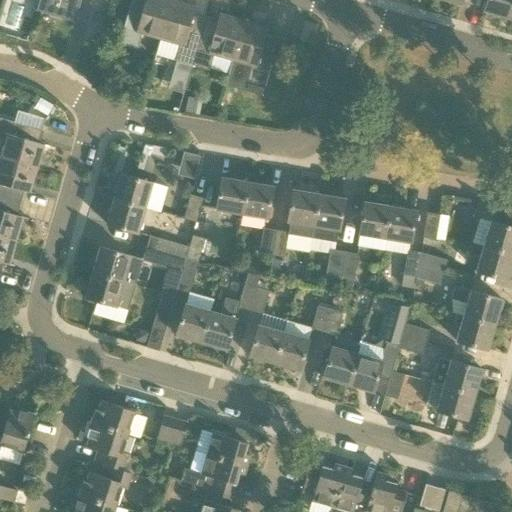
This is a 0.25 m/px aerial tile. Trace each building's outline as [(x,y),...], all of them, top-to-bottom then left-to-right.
[(75,22),(80,0),(39,0),(36,11),(75,22)] [(160,39),(171,0),(131,0),(119,44),(137,49),(142,34),(160,39)] [(193,65),(207,17),(194,13),(195,7),(171,0),(160,39),(179,45),(175,60),(193,65)] [(509,19),(511,7),(511,0),(487,0),(484,11),(509,19)] [(234,60),(245,21),(220,14),(218,20),(207,17),(193,65),(210,70),(214,55),(234,60)] [(251,65),(246,81),(265,87),(279,38),(266,34),(268,28),(245,21),(234,60),(251,65)] [(202,100),(188,97),(185,112),(199,115),(202,100)] [(0,148),(0,158),(37,169),(44,145),(38,143),(42,130),(0,118),(0,138),(3,139),(0,148)] [(178,149),(176,158),(188,160),(185,172),(196,175),(201,154),(178,149)] [(30,193),(37,169),(0,158),(0,197),(21,203),(24,191),(30,193)] [(114,199),(145,208),(152,183),(121,174),(114,199)] [(242,215),(247,182),(222,178),(216,211),(242,215)] [(242,215),(268,219),(273,187),(247,182),(242,215)] [(311,238),(319,194),(293,190),(287,223),(290,223),(288,234),(311,238)] [(203,198),(190,194),(183,218),(196,222),(203,198)] [(338,231),(339,231),(345,199),(319,194),(311,238),(336,242),(338,231)] [(17,215),(21,203),(0,197),(0,235),(17,240),(23,217),(17,215)] [(138,233),(145,208),(114,199),(107,224),(138,233)] [(359,235),(385,239),(390,206),(364,202),(359,235)] [(385,239),(411,244),(416,211),(390,206),(385,239)] [(436,239),(437,234),(440,215),(427,213),(423,237),(436,239)] [(484,245),(511,253),(511,227),(491,221),(484,245)] [(272,255),(276,230),(263,228),(259,253),(272,255)] [(272,255),(284,257),(288,232),(276,230),(272,255)] [(9,265),(17,240),(0,235),(0,274),(3,263),(9,265)] [(186,260),(197,263),(204,239),(192,235),(189,247),(190,247),(186,260)] [(189,247),(150,236),(146,248),(186,260),(190,247),(189,247)] [(508,281),(511,265),(511,253),(484,245),(476,271),(508,281)] [(143,259),(131,256),(100,247),(92,273),(124,282),(135,285),(143,259)] [(182,272),(186,260),(146,248),(143,260),(181,271),(182,272)] [(342,277),(346,252),(330,249),(325,276),(341,279),(341,276),(342,277)] [(416,277),(419,264),(421,252),(408,250),(404,275),(402,286),(414,289),(415,277),(416,277)] [(346,252),(342,277),(353,278),(358,254),(346,252)] [(419,264),(444,272),(447,259),(421,252),(419,264)] [(189,292),(197,263),(186,260),(182,272),(181,271),(178,283),(174,296),(175,296),(173,303),(184,306),(176,335),(201,343),(210,312),(211,312),(214,299),(189,292)] [(440,284),(444,272),(419,264),(416,277),(440,284)] [(256,288),(257,288),(259,281),(261,274),(248,271),(244,284),(237,308),(249,312),(256,288)] [(124,282),(92,273),(85,298),(128,310),(135,285),(124,282)] [(259,281),(257,288),(265,290),(268,284),(259,281)] [(456,286),(452,298),(453,312),(464,315),(495,324),(502,300),(456,286)] [(265,290),(257,288),(256,288),(249,312),(261,316),(268,291),(265,290)] [(165,332),(173,303),(175,296),(174,296),(162,293),(152,329),(165,332)] [(323,333),(330,308),(318,305),(311,330),(323,333)] [(330,308),(323,333),(335,336),(342,312),(330,308)] [(235,319),(211,312),(210,312),(201,343),(226,350),(235,319)] [(495,324),(464,315),(457,341),(488,350),(495,324)] [(399,347),(402,335),(406,323),(393,319),(386,343),(399,347)] [(430,330),(406,323),(402,335),(426,342),(430,330)] [(275,364),(284,332),(259,325),(249,357),(275,364)] [(300,371),(309,340),(284,332),(275,364),(300,371)] [(423,354),(426,342),(402,335),(399,347),(423,354)] [(348,385),(357,354),(332,347),(323,378),(348,385)] [(373,392),(382,361),(357,354),(348,385),(373,392)] [(440,357),(433,382),(475,393),(482,369),(440,357)] [(397,399),(405,374),(392,371),(385,396),(397,399)] [(475,393),(433,382),(426,405),(437,408),(436,411),(468,420),(475,393)] [(91,423),(128,435),(140,439),(146,418),(135,414),(136,412),(101,400),(98,410),(95,409),(91,423)] [(23,452),(34,414),(19,410),(19,413),(9,410),(2,437),(1,437),(1,438),(2,438),(1,445),(23,452)] [(169,442),(175,420),(163,416),(157,439),(169,442)] [(180,446),(187,423),(175,420),(169,442),(180,446)] [(99,463),(109,467),(121,471),(126,456),(122,454),(128,435),(91,423),(87,436),(89,437),(86,447),(103,452),(99,463)] [(210,455),(247,466),(250,456),(245,454),(248,443),(213,434),(207,454),(210,455)] [(244,475),(247,466),(210,455),(207,454),(202,473),(184,468),(181,481),(209,489),(232,495),(235,484),(236,485),(239,473),(244,475)] [(126,456),(122,468),(135,472),(138,460),(126,456)] [(333,507),(345,467),(334,464),(333,469),(322,466),(320,472),(309,469),(302,492),(313,495),(312,501),(333,507)] [(83,481),(79,495),(116,507),(122,489),(126,490),(131,474),(121,471),(109,467),(106,477),(89,472),(86,482),(83,481)] [(366,510),(372,487),(361,484),(363,478),(352,475),(354,470),(345,467),(333,507),(349,511),(353,511),(355,507),(366,510)] [(365,511),(366,511),(401,511),(406,493),(395,490),(397,483),(386,480),(387,475),(377,472),(372,487),(366,510),(365,511)] [(439,511),(445,490),(426,484),(419,506),(439,511)] [(0,498),(13,502),(17,491),(0,485),(0,498)] [(229,507),(232,495),(209,489),(206,501),(204,500),(200,511),(239,511),(240,510),(229,507)] [(454,511),(460,494),(449,491),(442,511),(454,511)] [(454,511),(467,511),(472,498),(460,494),(454,511)] [(114,511),(116,507),(79,495),(75,508),(77,509),(76,511),(114,511)] [(467,511),(481,511),(484,502),(472,498),(467,511)] [(484,502),(481,511),(493,511),(496,505),(484,502)]
